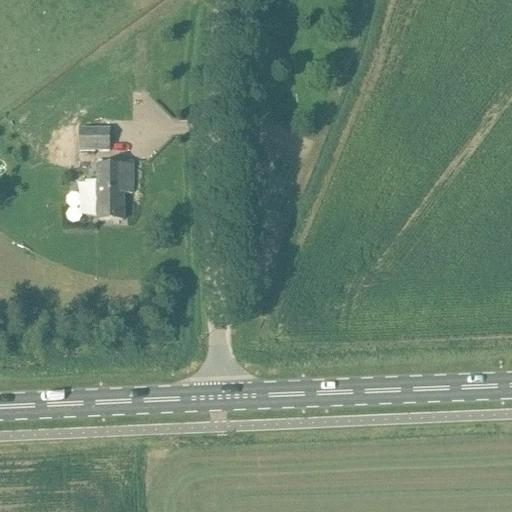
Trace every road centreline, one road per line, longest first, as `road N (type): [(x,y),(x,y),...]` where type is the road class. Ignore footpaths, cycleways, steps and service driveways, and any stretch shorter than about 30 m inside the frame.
road 1 (unclassified): [(216,400),(218,0)]
road 2 (primary): [(216,400),(511,388)]
road 3 (primary): [(0,409),(216,400)]
